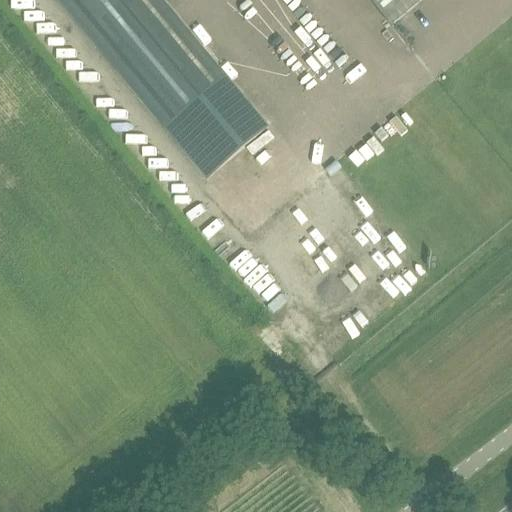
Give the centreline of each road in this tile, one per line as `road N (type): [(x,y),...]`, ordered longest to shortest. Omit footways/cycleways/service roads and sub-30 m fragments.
road 1 (unknown): [(386,65),(336,102),(316,104),(226,1)]
road 2 (unclassified): [(397,511),(511,423)]
